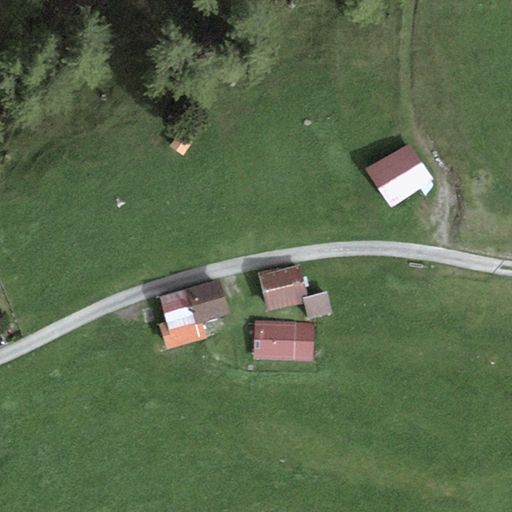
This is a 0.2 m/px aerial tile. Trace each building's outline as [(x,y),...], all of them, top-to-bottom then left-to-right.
[(178,133),(169,146),(183,155),(192,142),(178,133)] [(410,143),(367,169),(389,207),(433,180),(410,143)] [(301,264),(258,274),(267,312),(303,304),(302,298),(309,297),(301,264)] [(219,279),(186,289),(196,324),(202,323),(230,314),(219,279)] [(186,289),(159,296),(167,322),(158,325),(166,350),(207,338),(202,323),(196,324),(186,289)] [(327,293),(309,297),(302,298),(303,304),(307,319),(332,313),(327,293)] [(314,324),(254,322),(254,360),(313,362),(314,324)]
